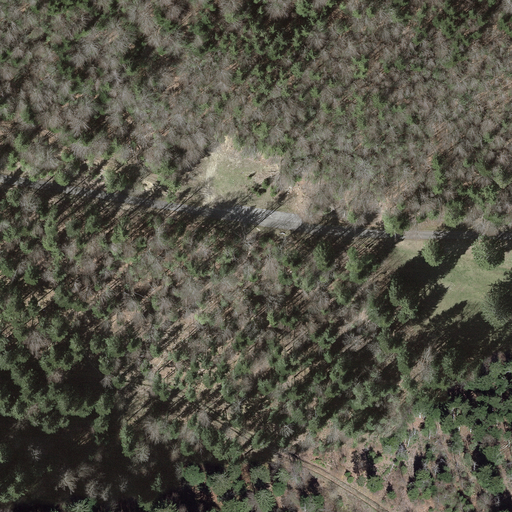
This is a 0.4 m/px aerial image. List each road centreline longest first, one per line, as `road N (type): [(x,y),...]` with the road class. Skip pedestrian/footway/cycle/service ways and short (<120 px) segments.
road 1 (unclassified): [(0,179),(288,225),(511,236)]
road 2 (track): [(0,343),(179,397),(393,511)]
road 3 (track): [(0,112),(238,219)]
